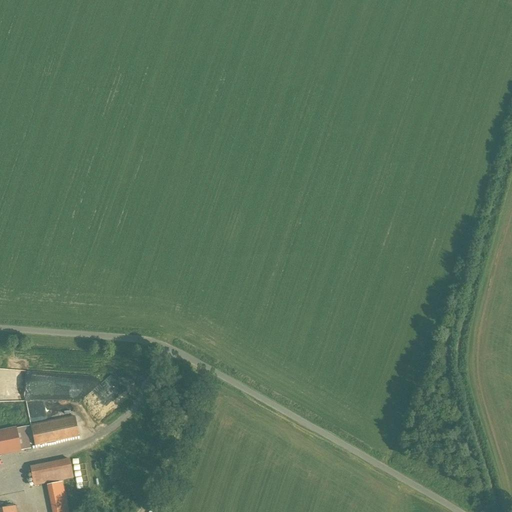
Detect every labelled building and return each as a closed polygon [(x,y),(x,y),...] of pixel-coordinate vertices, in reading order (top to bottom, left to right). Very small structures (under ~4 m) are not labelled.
[(74,417),(30,426),(34,445),(63,439),(61,427),(76,424),(74,417)] [(76,424),(61,427),(63,439),(78,436),(76,424)] [(16,429),(0,431),(0,454),(20,450),(16,429)] [(69,460),(30,467),(33,485),(73,477),(69,460)] [(66,511),(62,492),(50,495),(53,511),(66,511)]
